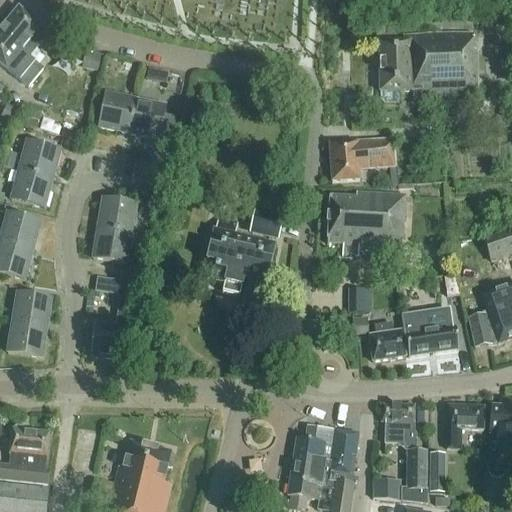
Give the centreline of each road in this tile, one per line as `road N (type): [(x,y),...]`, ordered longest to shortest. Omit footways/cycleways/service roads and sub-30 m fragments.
road 1 (residential): [(295,390),(314,136),(305,75),(123,41),(17,0)]
road 2 (residential): [(71,385),(69,235),(82,181),(151,192)]
road 3 (residential): [(295,390),(511,375)]
road 4 (residential): [(243,389),(71,385)]
road 5 (residential): [(211,511),(243,389)]
